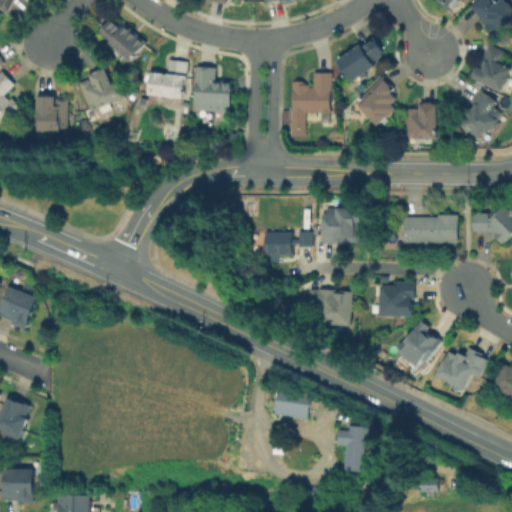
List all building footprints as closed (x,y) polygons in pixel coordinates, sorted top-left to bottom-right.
[(0,13),(0,0),(15,0),(7,16),(1,12),(0,13)] [(436,0),(445,8),(452,0),(436,0)] [(511,24),(496,36),(473,7),(481,0),(490,0),(496,7),(503,0),(507,0),(511,5),(511,24)] [(132,60),(98,32),(111,15),(123,25),(125,23),(147,41),(132,60)] [(334,73),(331,69),(362,46),(365,50),(376,40),(387,53),(375,64),(379,69),(349,92),(334,73)] [(511,79),(507,91),(474,77),(491,43),(510,52),(503,66),(511,70),(511,79)] [(188,100),(149,100),(150,75),(169,74),(169,62),(188,62),(188,100)] [(236,107),(202,108),(201,64),(219,64),(220,81),(236,81),(236,107)] [(102,111),(88,109),(79,86),(91,80),(90,78),(106,70),(121,100),(102,111)] [(1,133),(0,131),(0,74),(3,72),(16,86),(5,97),(10,102),(14,99),(26,113),(1,133)] [(334,73),(334,113),(308,114),(308,140),(288,140),(287,111),(293,111),(292,84),(304,83),(304,86),(316,86),(315,74),(334,73)] [(380,130),(369,119),(364,124),(351,111),(385,78),(398,92),(394,95),(400,101),(395,106),(401,112),(380,130)] [(485,141),(465,127),(470,121),(467,119),(477,108),(473,104),(484,91),(501,104),(497,109),(506,116),(485,141)] [(37,137),(36,100),(69,99),(71,128),(61,136),(37,137)] [(410,141),(409,111),(423,110),(422,108),(427,107),(427,104),(437,104),(437,107),(441,107),(442,130),(439,130),(439,141),(410,141)] [(511,245),(511,247),(496,234),(490,232),(475,233),(475,215),(493,215),(494,221),(497,221),(508,208),(511,210),(511,245)] [(351,246),(337,247),(324,246),(324,216),(330,216),(329,209),(339,209),(363,210),(363,243),(351,244),(351,246)] [(434,243),(434,247),(422,247),(422,243),(407,243),(407,216),(440,216),(440,214),(461,214),(461,243),(434,243)] [(317,272),(301,272),(300,267),(267,268),(266,234),(294,233),(293,228),(301,228),(301,233),(315,233),(317,272)] [(419,319),(383,320),(382,288),(398,287),(398,283),(417,282),(417,298),(415,299),(415,307),(419,307),(419,319)] [(0,317),(10,290),(38,300),(28,326),(0,317)] [(356,326),(322,327),(322,309),(310,309),(310,291),(337,290),(337,296),(348,296),(358,294),(358,302),(355,302),(356,326)] [(424,373),(401,355),(408,346),(407,340),(421,321),(432,329),(426,336),(434,342),(438,338),(445,343),(424,373)] [(469,400),(449,388),(451,384),(437,376),(452,353),(459,358),(461,355),(465,358),(471,349),(484,356),(482,359),(491,365),(469,400)] [(511,401),(501,395),(503,391),(496,386),(507,366),(511,368),(511,401)] [(310,421),(275,415),(279,386),(313,393),(310,421)] [(0,421),(12,397),(34,406),(29,416),(33,419),(24,439),(0,429),(0,421)] [(370,428),(366,472),(343,470),(346,446),(335,445),(338,431),(349,431),(349,427),(370,428)] [(40,470),(41,504),(22,504),(22,500),(8,500),(9,471),(40,470)] [(420,492),(419,476),(441,476),(442,491),(420,492)] [(98,494),(98,511),(61,511),(56,511),(56,502),(61,502),(61,495),(98,494)]
